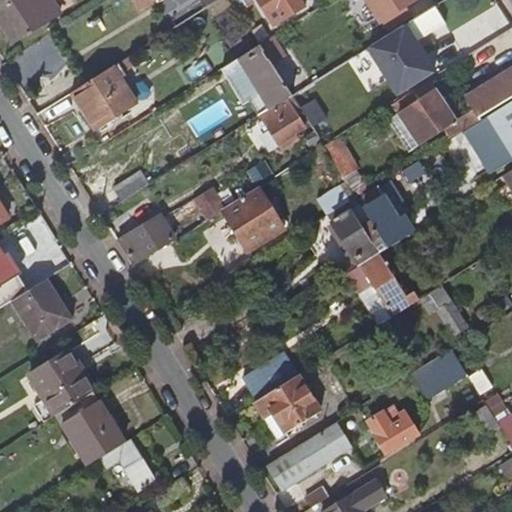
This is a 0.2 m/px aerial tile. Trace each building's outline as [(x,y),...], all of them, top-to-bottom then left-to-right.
[(45,24),(29,0),(18,0),(0,11),(0,22),(14,45),(45,24)] [(110,20),(123,18),(120,0),(115,0),(95,3),(97,18),(63,23),(67,45),(113,38),(110,20)] [(130,0),(137,11),(154,0),(130,0)] [(224,0),(202,0),(201,1),(207,11),(224,0)] [(305,9),(299,0),(263,0),(258,4),(269,21),(280,14),(285,23),(305,9)] [(403,13),(395,0),(365,0),(381,25),(383,24),(387,31),(405,20),(401,14),(403,13)] [(378,66),(443,26),(446,32),(471,16),(460,0),(445,0),(369,48),(368,49),(378,66)] [(253,99),(263,115),(285,101),(291,97),(260,47),(245,56),(266,92),(253,99)] [(364,51),(349,61),(368,90),(383,80),(364,51)] [(138,104),(124,82),(129,78),(121,65),(93,82),(72,95),(95,132),(111,122),(114,128),(123,122),(120,116),(138,104)] [(72,95),(93,82),(85,68),(53,88),(61,102),(72,95)] [(489,114),(511,99),(511,73),(471,99),(478,110),(455,124),(460,132),(489,114)] [(430,82),(399,101),(404,110),(399,113),(387,121),(408,153),(455,124),(430,82)] [(314,125),(328,115),(316,96),(301,106),(314,125)] [(298,121),(304,118),(291,97),(285,101),(286,103),(264,117),(284,151),(300,141),(298,135),(303,132),(303,130),(298,121)] [(492,173),(511,160),(511,103),(467,132),(492,173)] [(323,149),(316,138),(307,143),(314,154),(323,149)] [(358,171),(338,139),(323,149),(342,181),(356,172),(358,171)] [(273,180),(259,158),(245,166),(236,177),(247,196),(259,189),(273,180)] [(367,191),(356,172),(342,181),(346,186),(354,199),(367,191)] [(123,203),(150,186),(142,173),(115,190),(123,203)] [(329,216),(354,199),(346,186),(320,202),(329,216)] [(416,230),(407,215),(410,213),(395,188),(385,194),(380,186),(364,196),(369,204),(360,210),(386,250),(416,230)] [(221,213),(236,203),(229,191),(218,198),(213,189),(194,201),(207,222),(221,213)] [(284,230),(259,189),(247,196),(236,203),(221,213),(247,253),(284,230)] [(360,210),(358,206),(332,223),(359,266),(386,250),(360,210)] [(140,259),(174,238),(160,216),(117,244),(132,268),(141,262),(140,259)] [(17,281),(0,249),(0,297),(8,293),(5,288),(17,281)] [(418,301),(386,250),(359,266),(365,276),(387,310),(392,318),(418,301)] [(47,283),(58,276),(49,261),(24,276),(33,291),(47,283)] [(387,310),(365,276),(352,284),(374,319),(387,310)] [(32,347),(71,323),(47,283),(33,291),(7,308),(32,347)] [(467,329),(441,287),(418,301),(427,316),(438,309),(448,327),(454,337),(467,329)] [(448,327),(438,309),(427,316),(438,334),(448,327)] [(429,404),(460,385),(474,407),(482,402),(450,352),(411,376),(429,404)] [(297,377),(283,354),(272,361),(286,384),(297,377)] [(94,397),(95,396),(70,355),(29,381),(53,422),(56,420),(94,397)] [(286,384),(272,361),(241,380),(256,403),(286,384)] [(488,384),(480,370),(471,376),(479,390),(488,384)] [(278,440),(320,413),(297,377),(286,384),(256,403),(254,405),(278,440)] [(125,448),(94,397),(56,420),(88,471),(103,462),(125,448)] [(384,455),(419,434),(413,426),(412,425),(403,411),(396,415),(391,406),(365,423),(370,432),(363,437),(376,457),(383,453),(384,455)] [(499,429),(486,408),(474,415),(487,436),(499,429)] [(313,474),(350,451),(348,446),(363,437),(349,415),(334,424),(335,427),(268,469),(283,492),(313,474)] [(511,418),(510,416),(499,424),(511,445),(511,418)] [(154,484),(131,445),(125,448),(103,462),(108,473),(121,466),(138,494),(154,484)] [(310,509),(366,475),(350,451),(313,474),(322,490),(305,501),(310,509)] [(511,457),(500,465),(509,480),(511,477),(511,457)] [(190,494),(182,481),(161,495),(169,508),(190,494)] [(364,511),(365,511),(387,498),(376,481),(325,511),(364,511)]
